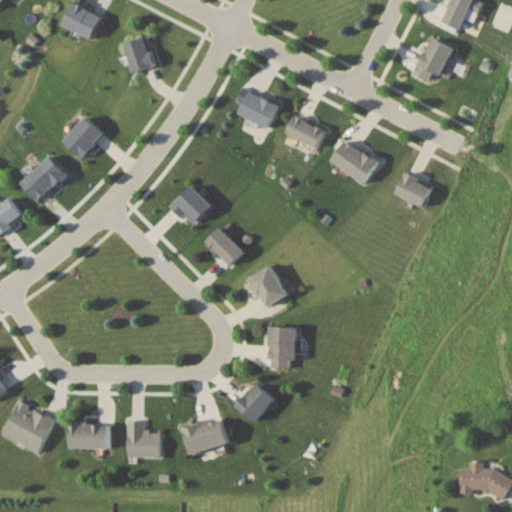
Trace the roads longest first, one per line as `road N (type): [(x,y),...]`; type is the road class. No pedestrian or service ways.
road 1 (residential): [(0,294),(114,211),(166,146),(252,0)]
road 2 (residential): [(178,0),(462,145)]
road 3 (residential): [(3,293),(53,367),(190,375),(212,363),(220,327)]
road 4 (residential): [(114,211),(220,327)]
